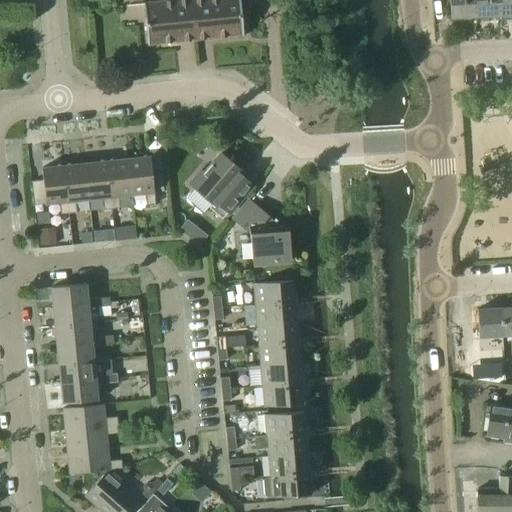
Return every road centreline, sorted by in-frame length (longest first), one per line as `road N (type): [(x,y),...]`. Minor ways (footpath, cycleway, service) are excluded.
road 1 (residential): [(186,454),(160,265),(135,256),(3,268)]
road 2 (residential): [(334,147),(305,147),(229,96),(58,107)]
road 3 (residential): [(28,511),(3,268)]
road 4 (tertiary): [(441,511),(429,290)]
road 5 (tertiary): [(429,290),(440,141)]
